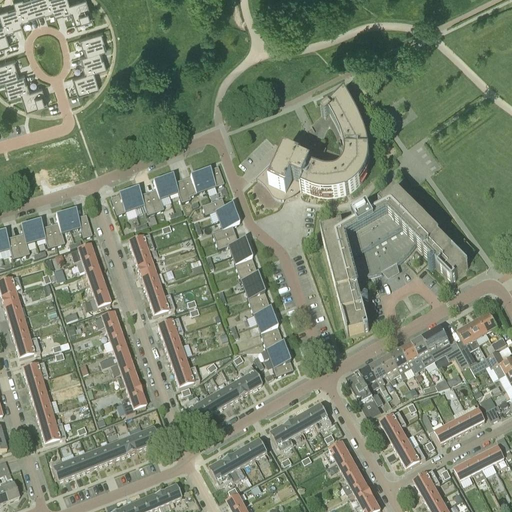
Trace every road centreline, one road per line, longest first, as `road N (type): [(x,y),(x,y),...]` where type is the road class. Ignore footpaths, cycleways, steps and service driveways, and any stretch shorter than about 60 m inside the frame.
road 1 (residential): [(186,462),(90,186)]
road 2 (residential): [(324,377),(282,255),(251,228),(220,145),(210,138)]
road 3 (residential): [(324,377),(490,287)]
road 4 (residential): [(186,462),(324,377)]
road 5 (residential): [(511,424),(386,490)]
road 6 (residential): [(41,511),(0,377)]
road 7 (residential): [(56,81),(35,68),(31,36),(45,29),(61,38),(61,77)]
road 8 (residential): [(90,186),(210,138)]
road 9 (residential): [(386,490),(324,377)]
road 10 (residential): [(72,511),(186,462)]
